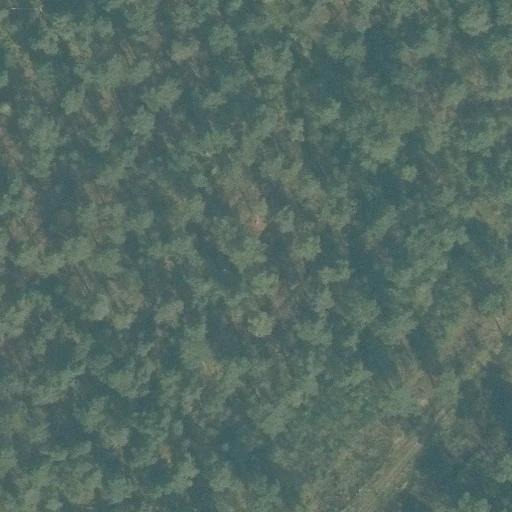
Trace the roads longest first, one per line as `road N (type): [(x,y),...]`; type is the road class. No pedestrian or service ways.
road 1 (track): [(511,252),(228,0)]
road 2 (track): [(361,511),(511,335)]
